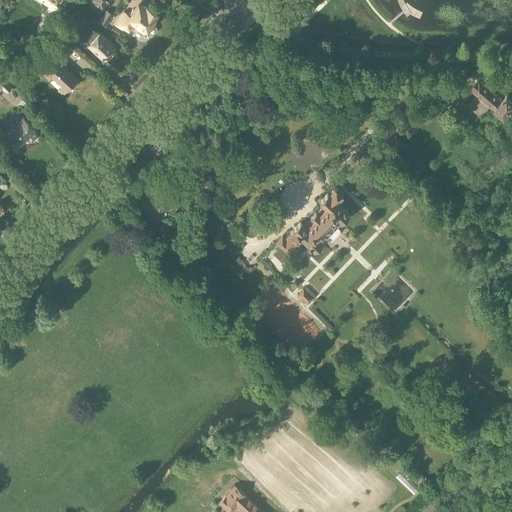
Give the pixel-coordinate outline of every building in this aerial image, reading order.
[(159,19),(158,18),(159,16),(145,6),(145,7),(138,3),(129,16),(124,13),(123,14),(122,13),(114,24),(122,29),(123,28),(129,31),(133,25),(136,26),(135,27),(145,33),(146,32),(147,33),(149,31),(155,35),(157,34),(159,31),(159,28),(153,24),(154,23),(155,24),(159,19)] [(106,25),(113,14),(107,10),(100,21),(106,25)] [(59,18),(50,13),(42,26),(50,31),(59,18)] [(58,27),(66,34),(70,29),(63,23),(58,27)] [(105,59),(108,56),(109,56),(111,56),(112,56),(113,55),(113,54),(113,52),(112,51),(115,49),(98,33),(89,43),(105,59)] [(78,79),(62,63),(71,53),(62,45),(56,51),(60,55),(46,71),(61,86),(58,89),(64,94),(78,79)] [(8,93),(12,89),(0,78),(0,92),(3,89),(8,93)] [(481,117),(490,106),(505,119),(511,110),(511,97),(508,94),(503,99),(479,78),(470,89),(477,94),(467,105),(481,117)] [(0,137),(4,142),(6,139),(16,148),(27,136),(29,138),(31,138),(33,136),(33,134),(31,132),(35,128),(22,116),(20,118),(18,116),(13,121),(15,123),(3,136),(1,134),(0,135),(0,137)] [(292,258),(288,254),(294,247),(294,246),(301,238),(307,243),(307,247),(309,248),(312,248),(314,250),(327,237),(330,240),(332,240),(340,232),(340,229),(337,226),(350,213),(348,211),(347,209),(345,207),(343,207),(337,202),(343,196),(335,188),(329,193),(328,193),(320,202),(323,206),(317,212),(316,211),(311,217),(312,218),(305,225),(301,221),(293,230),(293,231),(285,238),(282,236),(276,243),(284,251),(281,255),(289,262),(292,258)] [(173,197),(166,189),(159,196),(152,189),(147,195),(146,196),(159,208),(161,210),(173,197)] [(157,230),(170,242),(175,236),(163,224),(157,230)] [(308,303),(313,298),(303,289),(298,294),(308,303)] [(422,486),(403,468),(394,477),(413,495),(422,486)] [(226,501),(221,505),(223,507),(228,511),(232,511),(238,507),(242,511),(263,511),(259,508),(235,485),(223,498),(226,501)] [(434,499),(420,511),(435,511),(441,506),(434,499)]
